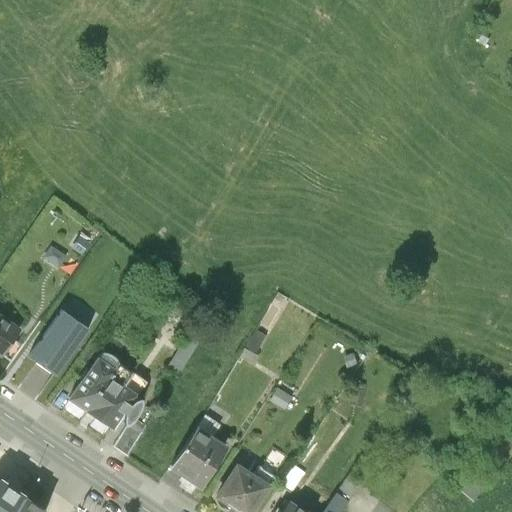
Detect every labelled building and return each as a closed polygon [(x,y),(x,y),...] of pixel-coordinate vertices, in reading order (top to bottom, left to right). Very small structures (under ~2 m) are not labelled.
[(89,243),(79,236),(70,249),(80,256),(89,243)] [(88,329),(61,309),(27,356),(54,375),(88,329)] [(21,333),(0,318),(0,357),(2,359),(3,357),(14,341),(21,333)] [(22,347),(14,341),(3,357),(11,362),(22,347)] [(353,354),(343,357),(346,368),(356,365),(353,354)] [(81,381),(68,400),(114,433),(125,416),(134,422),(142,404),(135,398),(137,395),(126,387),(134,374),(118,363),(113,370),(97,358),(88,370),(85,367),(77,378),(81,381)] [(35,395),(45,377),(31,369),(21,387),(35,395)] [(346,404),(339,399),(333,407),(340,412),(346,404)] [(206,417),(172,468),(204,489),(230,450),(212,438),(220,426),(206,417)] [(142,433),(130,425),(115,446),(126,455),(142,433)] [(511,462),(511,428),(461,489),(474,500),(495,476),(498,478),(511,462)] [(255,476),(238,465),(215,498),(236,511),(255,511),(272,488),(268,485),(273,477),(260,468),(255,476)] [(349,476),(324,511),(342,511),(361,484),(349,476)] [(15,511),(23,500),(0,484),(0,511),(15,511)] [(40,511),(23,500),(15,511),(40,511)] [(303,511),(287,501),(279,511),(303,511)]
